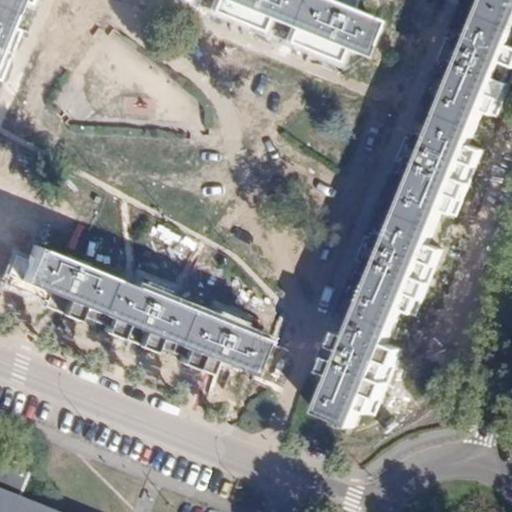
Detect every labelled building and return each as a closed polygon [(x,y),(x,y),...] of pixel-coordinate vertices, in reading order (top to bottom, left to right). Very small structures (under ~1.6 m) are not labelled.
[(0,0),(0,32),(13,0),(0,0)] [(369,19),(321,0),(225,0),(355,53),(369,19)] [(511,34),(511,0),(485,0),(466,51),(459,66),(435,126),(319,414),(354,428),(511,34)] [(262,338),(0,231),(0,272),(56,295),(136,328),(209,357),(248,373),(262,338)] [(30,464),(0,451),(0,511),(51,511),(17,497),(30,464)]
